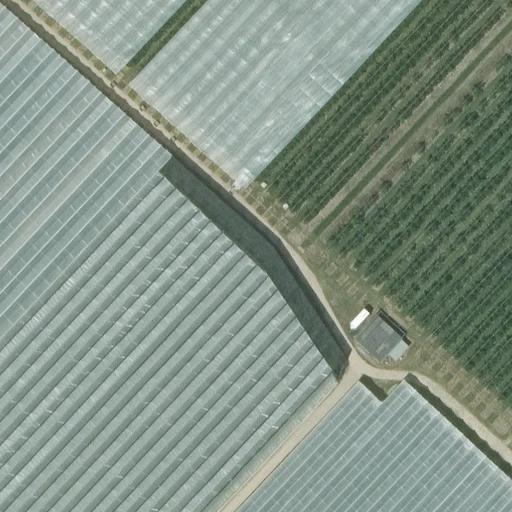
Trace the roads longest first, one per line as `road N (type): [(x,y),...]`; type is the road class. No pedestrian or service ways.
road 1 (track): [(7,0),(284,250),(360,368),(427,385),(511,459)]
road 2 (track): [(511,21),(284,250)]
